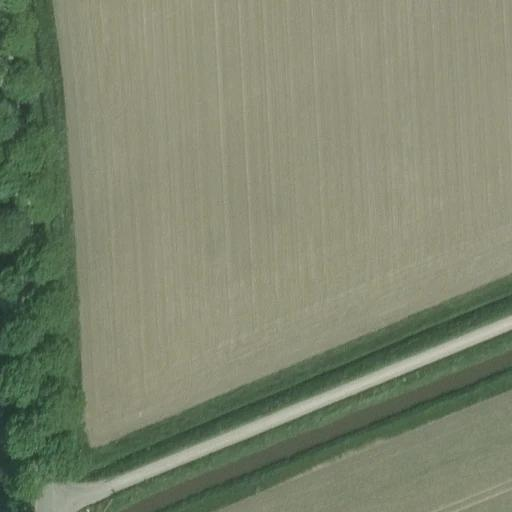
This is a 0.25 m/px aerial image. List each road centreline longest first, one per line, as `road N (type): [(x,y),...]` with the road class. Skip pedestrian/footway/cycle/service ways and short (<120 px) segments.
road 1 (unclassified): [(48,508),(91,499),(511,327)]
road 2 (unclassified): [(48,508),(0,37)]
